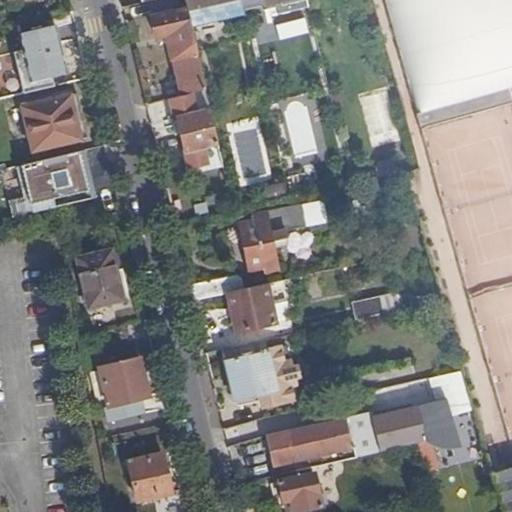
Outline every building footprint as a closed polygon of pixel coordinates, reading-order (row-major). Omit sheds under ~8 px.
[(181,97),(206,91),(194,37),(188,9),(185,0),(156,0),(149,2),(157,38),(168,36),(181,97)] [(185,0),(188,9),(216,3),(227,0),(185,0)] [(246,8),(244,0),(227,0),(216,3),(218,10),(227,7),(230,15),(247,11),(246,8)] [(244,0),(246,8),(266,4),(265,0),(244,0)] [(282,11),(308,4),(306,0),(265,0),(266,4),(280,0),(282,11)] [(55,27),(20,36),(32,85),(67,76),(55,27)] [(358,97),(372,149),(401,141),(399,123),(390,88),(358,97)] [(204,147),(218,144),(206,91),(181,97),(170,99),(175,120),(178,119),(190,170),(208,166),(204,147)] [(70,97),(80,141),(89,139),(79,95),(70,97)] [(33,153),(80,141),(70,97),(23,109),(33,153)] [(85,152),(17,169),(25,201),(30,200),(34,215),(56,209),(55,201),(82,194),(95,191),(85,152)] [(270,199),(290,195),(287,183),(268,187),(270,199)] [(55,201),(56,209),(58,214),(85,207),(82,194),(55,201)] [(254,221),(239,224),(249,271),(263,268),(265,274),(279,271),(275,247),(280,246),(277,232),(306,227),(301,204),(253,215),(254,221)] [(408,236),(413,252),(424,249),(419,232),(408,236)] [(77,261),(89,311),(124,302),(112,252),(77,261)] [(511,272),(468,285),(511,441),(511,272)] [(190,286),(193,301),(228,293),(244,290),(242,280),(237,276),(190,286)] [(244,290),(228,293),(237,332),(276,324),(269,290),(274,289),(274,291),(286,288),(284,281),(244,290)] [(353,304),(356,321),(400,311),(396,294),(353,304)] [(265,341),(220,351),(232,401),(258,396),(261,409),(294,402),(291,388),(297,387),(295,381),(300,379),(297,367),(292,368),(291,362),(285,363),(282,348),(268,351),(265,341)] [(109,408),(148,399),(139,360),(100,370),(109,408)] [(371,418),(380,453),(416,444),(425,476),(438,472),(430,443),(456,436),(451,418),(472,411),(460,370),(431,378),(435,399),(442,396),(443,400),(373,417),(371,418)] [(354,449),(356,458),(380,453),(371,418),(373,417),(371,411),(266,437),(273,468),(351,448),(352,450),(354,449)] [(163,456),(128,465),(137,503),(171,495),(163,456)] [(511,511),(511,472),(491,479),(500,511),(511,511)] [(291,502),(292,511),(298,511),(322,507),(314,475),(278,482),(278,484),(271,485),(275,504),(291,502)]
